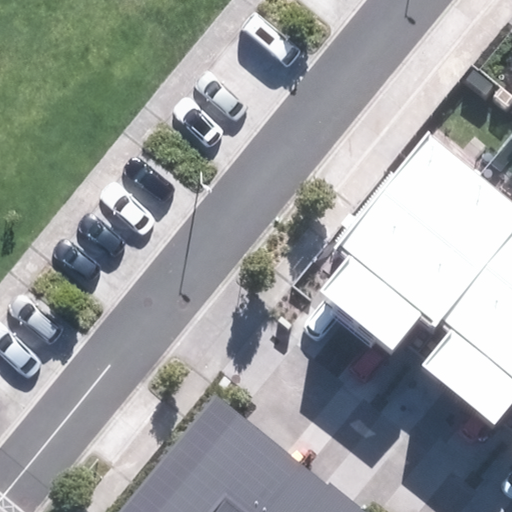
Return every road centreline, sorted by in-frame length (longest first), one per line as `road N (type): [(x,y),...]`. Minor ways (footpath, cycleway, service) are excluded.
road 1 (residential): [(163,289),(386,0)]
road 2 (residential): [(163,289),(446,511)]
road 3 (residential): [(0,501),(163,289)]
